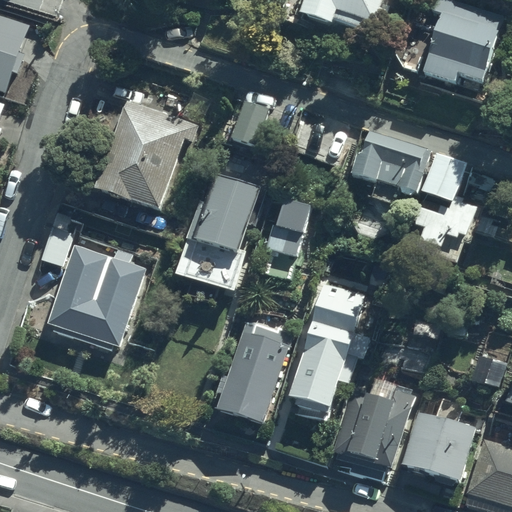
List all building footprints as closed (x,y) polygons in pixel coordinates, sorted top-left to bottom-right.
[(305,0),(302,10),(337,22),(338,20),(376,33),(380,21),(384,23),(390,8),(384,6),(385,0),(305,0)] [(453,0),(437,0),(434,10),(444,13),(427,71),(460,80),(462,74),(487,81),(507,16),(453,0)] [(201,126),(133,101),(120,137),(113,134),(106,154),(114,157),(104,185),(169,208),(192,142),(195,143),(201,126)] [(434,149),(370,131),(365,154),(360,152),(355,172),(423,190),(428,169),(431,169),(433,161),(431,160),(434,149)] [(470,162),(440,152),(427,190),(456,200),(470,162)] [(264,183),(209,171),(183,276),(196,279),(191,296),(218,302),(222,285),(243,290),(252,252),(247,251),(264,183)] [(76,216),(61,212),(46,260),(67,266),(78,232),(71,230),(76,216)] [(307,232),(277,227),(266,274),(297,280),(307,232)] [(118,257),(81,244),(53,325),(61,327),(59,333),(116,352),(119,346),(126,349),(153,269),(134,262),(137,255),(120,249),(118,257)] [(370,295),(324,286),(295,394),(338,406),(344,383),(352,386),(360,357),(367,359),(373,336),(360,332),(370,295)] [(281,330),(248,322),(223,407),(271,421),(297,334),(282,329),(281,330)] [(419,397),(362,376),(336,451),(396,470),(419,397)] [(481,428),(420,413),(407,463),(467,480),(481,428)] [(511,511),(511,446),(487,440),(469,495),(472,496),(470,503),(499,511),(511,511)]
